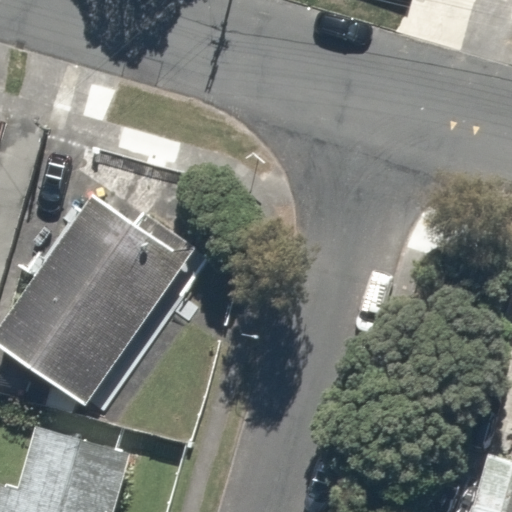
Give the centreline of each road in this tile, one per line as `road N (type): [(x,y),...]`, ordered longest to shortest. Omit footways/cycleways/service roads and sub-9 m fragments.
road 1 (residential): [(383,105),(267,511)]
road 2 (tertiary): [(27,0),(383,105)]
road 3 (tertiary): [(383,105),(511,138)]
